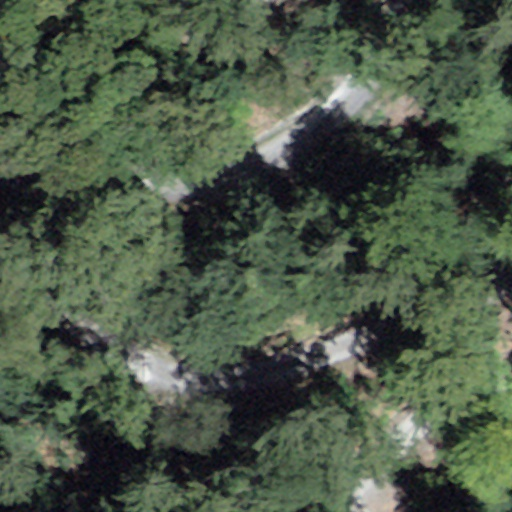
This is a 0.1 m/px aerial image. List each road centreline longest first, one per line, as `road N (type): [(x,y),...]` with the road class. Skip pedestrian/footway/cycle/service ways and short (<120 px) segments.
road 1 (track): [(511,284),(273,372),(231,379),(183,379),(139,365),(0,287)]
road 2 (track): [(0,178),(155,202),(288,154),(363,84),(408,0)]
road 3 (track): [(336,511),(402,429),(511,369)]
